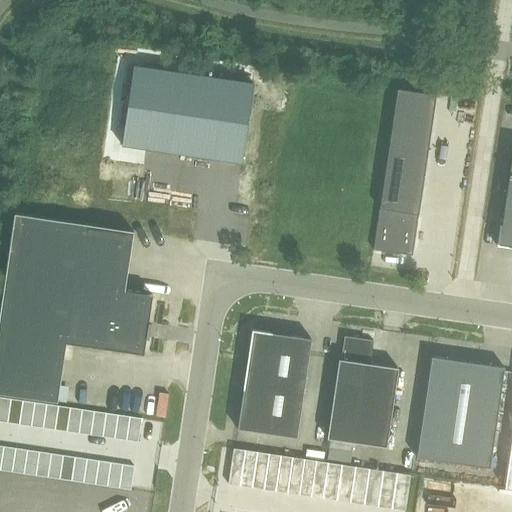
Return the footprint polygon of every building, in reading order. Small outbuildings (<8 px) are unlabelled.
[(121,145),(241,163),(253,83),(133,65),(121,145)] [(412,255),(436,94),(397,88),(373,249),(412,255)] [(499,224),(496,245),(501,246),(501,245),(511,247),(511,152),(501,225),(499,224)] [(14,213),(0,307),(0,392),(11,395),(23,396),(34,398),(46,400),(57,401),(66,342),(143,354),(152,294),(124,290),(133,231),(14,213)] [(237,428),(296,437),(311,338),(251,329),(237,428)] [(398,367),(370,363),(373,340),(344,336),(341,359),(338,359),(326,438),(386,447),(398,367)] [(504,367),(431,356),(416,457),(489,468),(504,367)] [(0,392),(0,417),(7,418),(11,395),(0,392)] [(11,395),(7,418),(19,420),(23,396),(11,395)] [(23,396),(19,420),(31,422),(34,398),(23,396)] [(34,398),(31,422),(43,424),(46,400),(34,398)] [(46,400),(43,424),(55,425),(58,402),(57,401),(46,400)] [(58,402),(55,425),(67,427),(70,403),(58,402)] [(70,403),(67,427),(78,429),(82,405),(70,403)] [(82,405),(78,429),(90,431),(94,407),(82,405)] [(94,407),(90,431),(102,432),(106,409),(94,407)] [(106,409),(102,432),(114,434),(118,410),(106,409)] [(118,410),(114,434),(126,436),(129,412),(118,410)] [(129,412),(126,436),(138,438),(141,414),(129,412)] [(511,429),(503,488),(511,489),(511,429)] [(4,442),(0,466),(12,467),(16,444),(4,442)] [(16,444),(12,467),(24,469),(27,446),(16,444)] [(27,446),(24,469),(36,471),(39,447),(27,446)] [(39,447),(36,471),(48,473),(51,449),(39,447)] [(233,448),(228,484),(240,485),(245,450),(233,448)] [(51,449),(48,473),(59,475),(63,451),(51,449)] [(245,450),(240,485),(252,487),(257,451),(245,450)] [(63,451),(59,475),(71,476),(75,453),(63,451)] [(257,451),(252,487),(264,489),(269,453),(257,451)] [(75,453),(71,476),(83,478),(87,454),(75,453)] [(269,453),(264,489),(276,491),(281,455),(269,453)] [(87,454),(83,478),(95,480),(99,456),(87,454)] [(281,455),(276,491),(287,492),(293,457),(281,455)] [(99,456),(95,480),(107,482),(110,458),(99,456)] [(293,457),(287,492),(299,494),(305,458),(293,457)] [(110,458),(107,482),(119,483),(122,460),(110,458)] [(305,458),(299,494),(311,496),(316,460),(305,458)] [(122,460),(119,483),(131,485),(134,461),(122,460)] [(316,460),(311,496),(323,498),(328,462),(316,460)] [(328,462),(323,498),(337,500),(342,464),(328,462)] [(342,464),(337,500),(351,502),(356,466),(342,464)] [(356,466),(351,502),(365,504),(370,468),(356,466)] [(370,468),(365,504),(378,506),(384,470),(370,468)] [(384,470),(378,506),(392,508),(398,472),(384,470)] [(398,472),(392,508),(406,510),(411,474),(398,472)] [(420,477),(414,511),(494,511),(498,488),(420,477)]
